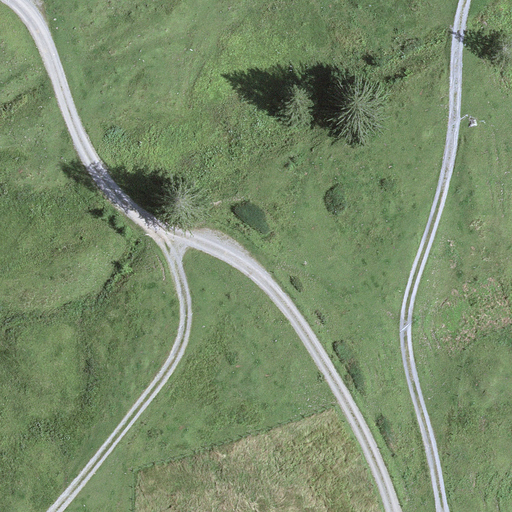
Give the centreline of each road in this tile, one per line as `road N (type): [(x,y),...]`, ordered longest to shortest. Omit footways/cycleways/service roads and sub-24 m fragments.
road 1 (track): [(14,0),(45,46),(94,171),(131,213),(234,257),(280,299),(361,430),(394,511)]
road 2 (track): [(443,511),(405,320),(450,147),(465,0)]
road 3 (track): [(156,229),(185,300),(181,338),(62,511)]
